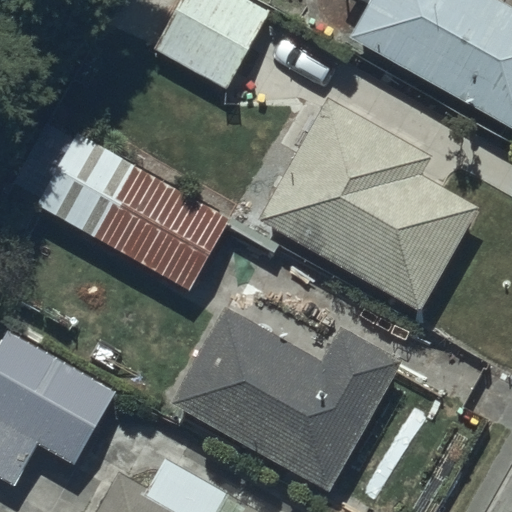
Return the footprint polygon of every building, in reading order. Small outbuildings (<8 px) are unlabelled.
[(268,6),(256,0),(178,0),(156,44),(228,82),(268,6)] [(511,0),(368,0),(352,31),(511,119),(511,0)] [(430,150),(326,92),(258,214),(419,303),(476,200),(420,169),(430,150)] [(203,196),(75,126),(35,199),(189,284),(228,213),(217,207),(224,194),(209,185),(203,196)] [(320,356),(225,302),(172,396),(327,485),(402,354),(341,319),(320,356)] [(114,385),(6,326),(0,336),(0,473),(14,481),(38,437),(75,457),(114,385)] [(269,511),(164,454),(148,482),(120,466),(95,511),(269,511)]
